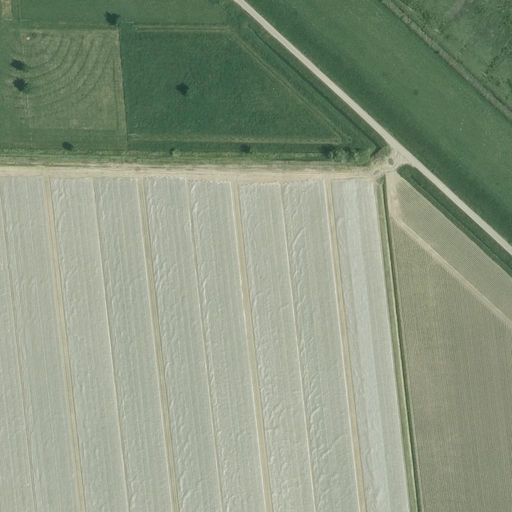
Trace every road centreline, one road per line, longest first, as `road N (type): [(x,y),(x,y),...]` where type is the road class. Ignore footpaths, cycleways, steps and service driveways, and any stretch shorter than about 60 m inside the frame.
road 1 (unclassified): [(511,257),(234,0)]
road 2 (track): [(287,0),(511,206)]
